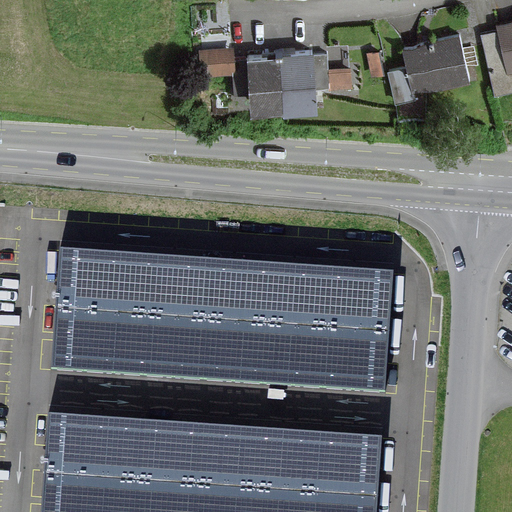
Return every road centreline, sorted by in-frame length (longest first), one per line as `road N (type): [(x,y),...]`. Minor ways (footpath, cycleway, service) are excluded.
road 1 (primary): [(481,184),(0,148)]
road 2 (residential): [(481,184),(457,511)]
road 3 (residential): [(354,8),(225,13)]
